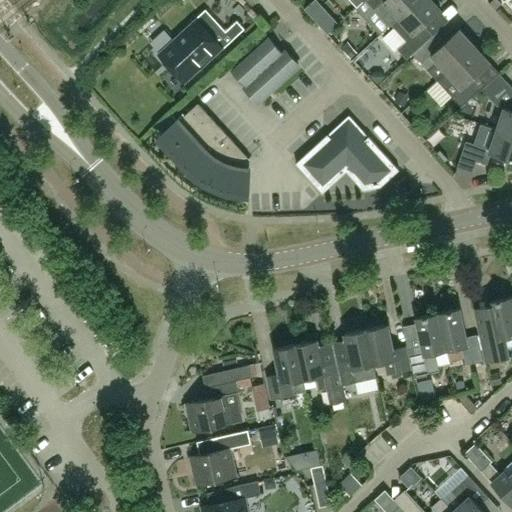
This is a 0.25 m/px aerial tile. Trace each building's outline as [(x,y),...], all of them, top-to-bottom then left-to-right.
[(328,25),(349,9),(341,0),(320,0),(313,6),(328,25)] [(399,18),(418,0),(365,0),(390,26),(399,18)] [(439,0),(418,0),(399,18),(390,26),(405,42),(398,49),(407,60),(413,54),(431,38),(434,35),(424,25),(442,9),(440,7),(442,3),(439,0)] [(223,48),(196,19),(159,53),(186,82),(223,48)] [(447,72),(475,46),(460,29),(440,48),(431,38),(413,54),(429,71),(438,62),(446,71),(447,72)] [(261,100),(299,66),(286,50),(283,53),(269,38),(234,71),(247,86),(250,83),(263,97),(260,100),(261,100)] [(437,80),(445,89),(462,107),(479,91),(470,81),(490,63),(475,46),(447,72),(446,71),(437,80)] [(380,65),(393,73),(400,64),(387,55),(380,65)] [(500,73),(482,89),(491,99),(509,83),(500,73)] [(511,100),(504,108),(497,129),(511,133),(511,100)] [(249,158),(199,103),(179,122),(172,114),(157,128),(164,135),(160,138),(188,168),(191,172),(195,175),(199,178),(204,181),(208,184),(213,186),(217,188),(222,190),(227,191),(232,193),(237,194),(243,194),(248,195),(249,158)] [(511,133),(497,129),(478,123),(472,140),(467,139),(457,168),(473,173),(477,161),(488,165),(492,153),(511,159),(511,133)] [(382,186),(390,178),(400,170),(369,136),(366,139),(358,131),(354,131),(355,124),(344,124),(344,130),(341,130),(332,138),(328,134),(296,163),(323,193),(347,171),(364,190),(382,186)] [(511,335),(511,297),(490,302),(491,306),(476,309),(487,360),(508,355),(504,337),(511,335)] [(439,313),(447,350),(462,346),(466,364),(483,361),(478,334),(466,337),(460,308),(439,313)] [(447,350),(439,313),(417,318),(423,346),(412,349),(417,375),(440,370),(436,352),(447,350)] [(367,329),(369,341),(374,364),(385,362),(388,375),(411,370),(406,346),(394,349),(388,324),(367,329)] [(333,343),(342,385),(377,377),(374,364),(369,341),(367,329),(345,333),(346,340),(333,343)] [(296,344),(304,379),(316,377),(318,390),(328,388),(332,404),(346,401),(342,385),(333,343),(319,345),(318,339),(296,344)] [(280,374),(268,376),(270,387),(273,399),(294,394),(306,391),(304,379),(296,344),(275,349),(280,374)] [(226,395),(240,392),(237,380),(253,377),(250,365),(223,371),(225,383),(214,385),(216,397),(188,403),(194,431),(243,420),(239,404),(228,406),(226,395)] [(281,425),(257,429),(259,441),(283,437),(281,425)] [(230,448),(252,444),(249,430),(217,437),(220,450),(192,457),(198,484),(236,475),(230,448)] [(490,463),(482,471),(511,503),(511,461),(503,470),(505,472),(501,475),(499,472),(490,463)] [(312,472),(315,484),(327,481),(324,469),(312,472)] [(453,511),(454,511),(485,511),(479,506),(489,497),(469,476),(451,491),(442,499),(453,511)] [(247,511),(245,498),(261,494),(258,481),(229,488),(232,500),(203,507),(204,511),(247,511)] [(454,511),(453,511),(442,499),(433,508),(437,511),(436,511),(454,511)]
